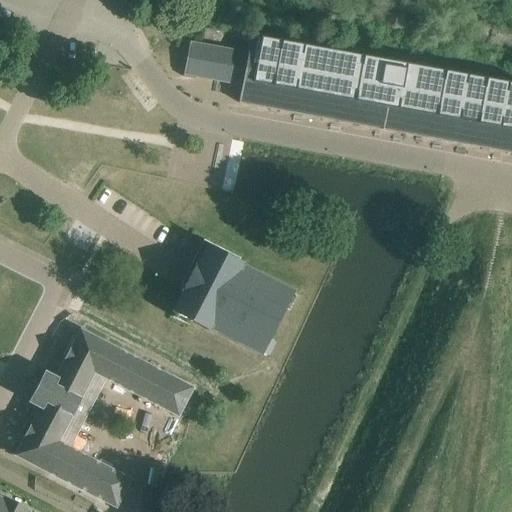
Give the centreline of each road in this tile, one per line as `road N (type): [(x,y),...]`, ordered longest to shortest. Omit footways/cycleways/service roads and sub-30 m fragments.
road 1 (residential): [(70,7),(124,35),(156,84),(192,110),(511,187)]
road 2 (residential): [(171,260),(0,159)]
